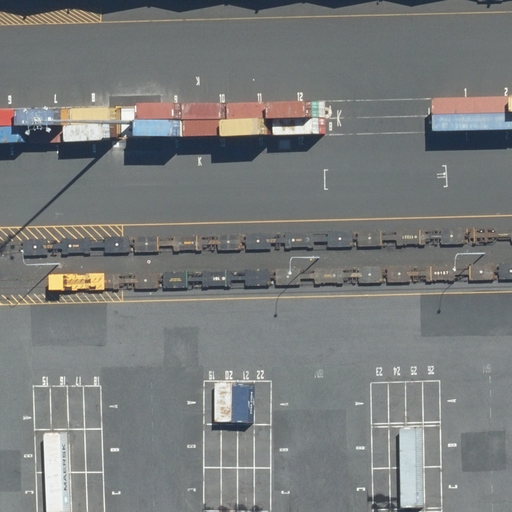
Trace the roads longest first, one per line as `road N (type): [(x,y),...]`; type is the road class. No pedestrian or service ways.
road 1 (unknown): [(0,73),(37,34),(93,25),(511,18)]
road 2 (unknown): [(0,326),(511,326)]
